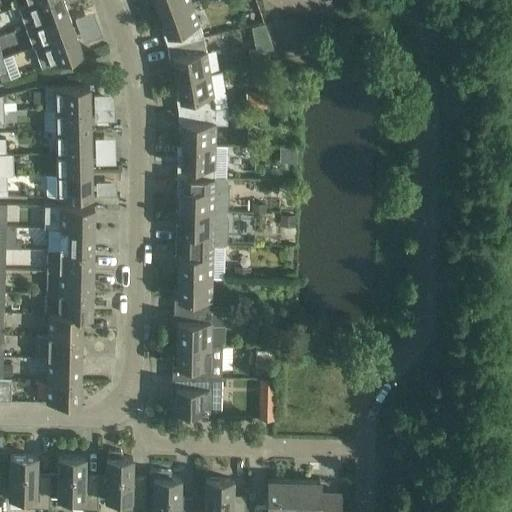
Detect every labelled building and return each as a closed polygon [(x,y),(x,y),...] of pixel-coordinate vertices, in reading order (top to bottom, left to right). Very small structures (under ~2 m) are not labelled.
[(68,12),(63,0),(36,0),(28,3),(20,6),(27,27),(68,12)] [(155,1),(160,14),(192,3),(190,0),(151,0),(152,2),(155,1)] [(204,37),(192,3),(160,14),(165,27),(162,28),(168,46),(204,37)] [(75,32),(68,12),(27,27),(34,47),(75,32)] [(83,53),(75,32),(34,47),(42,68),(50,64),(50,65),(83,53)] [(210,73),(204,37),(168,46),(171,65),(175,64),(177,78),(210,73)] [(0,75),(9,73),(3,58),(0,59),(0,75)] [(222,71),(210,73),(177,78),(179,92),(176,92),(179,111),(228,107),(222,71)] [(46,109),(56,109),(90,108),(90,86),(45,87),(46,109)] [(110,108),(93,107),(91,123),(109,124),(110,108)] [(228,123),(228,107),(179,111),(178,130),(182,130),(181,144),(215,145),(216,123),(228,123)] [(91,130),(90,108),(56,109),(56,131),(91,130)] [(265,117),(265,108),(244,108),(244,117),(265,117)] [(91,152),(91,130),(56,131),(57,152),(91,152)] [(227,145),(215,145),(181,144),(181,158),(178,158),(177,177),(226,178),(227,145)] [(92,173),(91,152),(57,152),(57,173),(57,174),(92,173)] [(13,153),(6,154),(0,153),(0,175),(7,175),(14,175),(13,153)] [(92,196),(92,173),(57,174),(57,173),(47,173),(47,197),(92,196)] [(226,179),(226,178),(177,177),(177,196),(180,196),(180,210),(226,211),(225,211),(227,207),(229,203),(229,187),(228,183),(226,179)] [(93,205),(113,205),(113,193),(93,193),(93,205)] [(45,205),(44,227),(48,227),(94,229),(95,206),(61,205),(45,205)] [(226,212),(226,211),(180,210),(180,224),(176,224),(176,243),(225,245),(225,244),(224,244),(224,243),(226,240),(228,236),(229,220),(227,216),(225,212),(226,212)] [(94,250),(94,229),(48,227),(48,249),(94,250)] [(224,278),(225,245),(176,243),(175,263),(179,263),(178,277),(212,277),(224,278)] [(93,272),(94,250),(48,249),(47,271),(93,272)] [(93,294),(93,272),(47,271),(47,292),(93,294)] [(211,311),(212,277),(178,277),(178,290),(175,290),(174,310),(211,311)] [(92,316),(93,294),(47,292),(46,314),(49,314),(82,315),(82,316),(92,316)] [(211,344),(211,311),(174,310),(174,329),(177,329),(177,343),(211,344)] [(82,336),(82,316),(82,315),(49,314),(48,335),(82,336)] [(81,358),(82,336),(48,335),(37,335),(37,357),(48,357),(81,358)] [(223,344),(211,344),(177,343),(177,357),(173,357),(173,376),(222,377),(223,344)] [(81,380),(81,358),(48,357),(47,379),(81,380)] [(221,412),(222,377),(173,376),(172,396),(176,396),(175,410),(221,412)] [(12,378),(3,378),(0,377),(0,400),(11,401),(12,378)] [(275,378),(263,378),(262,393),(274,394),(275,378)] [(80,402),(81,380),(47,379),(47,401),(80,402)] [(132,474),(133,458),(123,458),(124,452),(122,450),(110,450),(109,451),(109,457),(107,457),(106,498),(120,498),(120,509),(146,510),(146,474),(132,474)] [(11,455),(10,496),(25,496),(24,507),(50,508),(51,472),(37,472),(37,456),(11,455)] [(59,456),(58,497),(73,497),(72,508),(98,509),(99,473),(85,473),(85,457),(59,456)] [(154,487),(153,511),(193,511),(194,495),(180,494),(180,478),(171,478),(172,470),(150,470),(150,486),(154,487)] [(233,479),(206,479),(205,511),(245,511),(246,495),(233,494),(233,479)] [(293,511),(294,481),(268,480),(268,507),(254,506),(254,511),(293,511)] [(339,511),(340,506),(340,494),(320,493),(320,481),(294,481),(293,511),(339,511)]
